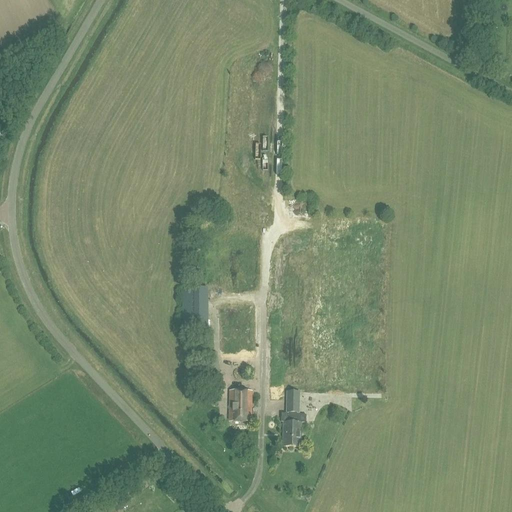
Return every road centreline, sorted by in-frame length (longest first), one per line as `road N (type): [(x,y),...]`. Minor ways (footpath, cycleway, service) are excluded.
road 1 (unclassified): [(222,511),(54,332),(19,264),(11,212),(23,141),(101,0)]
road 2 (unclassified): [(511,93),(338,0)]
